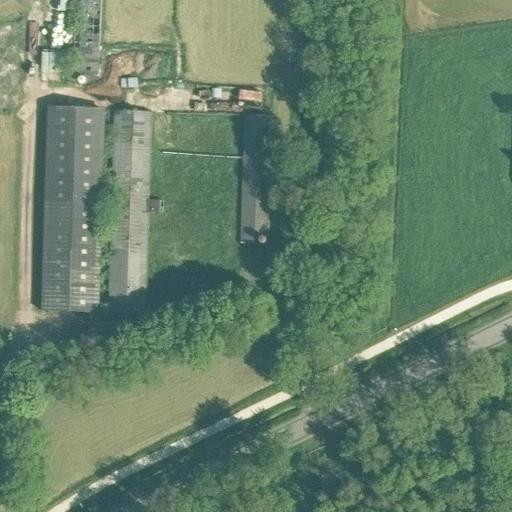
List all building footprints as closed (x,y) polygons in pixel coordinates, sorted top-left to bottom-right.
[(68,0),(66,76),(98,77),(101,0),(68,0)] [(0,60),(0,92),(14,90),(9,59),(0,60)] [(106,111),(85,111),(49,110),(42,312),(99,313),(106,111)] [(146,315),(149,213),(163,213),(164,202),(149,201),(152,113),(115,112),(109,314),(146,315)] [(245,116),(241,244),(259,244),(258,238),(269,238),(273,117),(245,116)]
